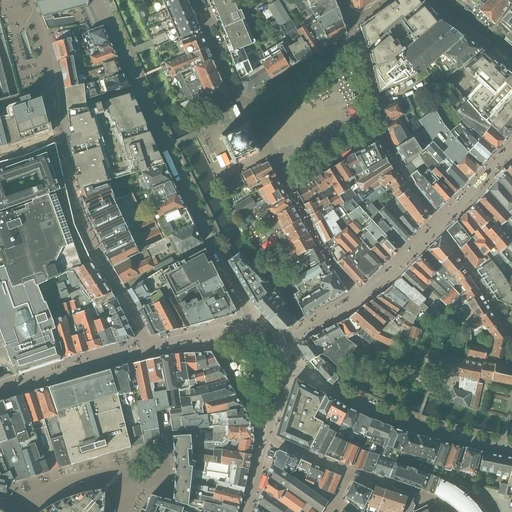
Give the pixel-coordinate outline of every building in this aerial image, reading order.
[(36,0),(37,3),(42,16),(42,17),(43,17),(43,18),(44,17),(44,16),(86,5),(86,6),(87,6),(87,5),(87,4),(89,4),(88,1),(87,1),(86,0),(36,0)] [(162,0),(167,10),(188,1),(187,0),(162,0)] [(207,0),(219,28),(230,54),(243,48),(255,43),(241,11),(236,0),(207,0)] [(296,29),(287,14),(278,0),(277,0),(268,6),(280,26),(276,28),(284,42),(285,42),(297,63),(312,54),(306,42),(304,43),(297,31),(296,28),(296,29)] [(278,0),(287,14),(297,8),(291,0),(278,0)] [(308,17),(309,17),(314,14),(309,7),(321,0),(291,0),(297,8),(300,14),(304,11),(308,17)] [(321,0),(309,7),(314,14),(316,19),(317,19),(324,30),(342,20),(335,0),(321,0)] [(360,9),(372,0),(351,0),(354,7),(360,9)] [(396,0),(359,27),(373,67),(390,63),(401,53),(401,54),(439,22),(421,0),(396,0)] [(475,15),(479,10),(484,4),(487,0),(471,0),(467,4),(465,7),(475,15)] [(479,10),(494,24),(511,0),(487,0),(484,4),(479,10)] [(201,33),(196,20),(195,19),(194,19),(193,18),(192,17),(192,16),(192,15),(191,14),(191,13),(192,11),(192,10),(188,1),(167,10),(179,39),(179,38),(180,42),(181,41),(181,42),(201,33)] [(511,8),(500,23),(501,24),(509,32),(510,31),(510,32),(505,38),(511,44),(511,8)] [(316,19),(306,25),(320,49),(345,34),(346,34),(342,20),(324,30),(317,19),(316,19)] [(390,63),(373,67),(372,67),(378,92),(419,75),(434,62),(440,57),(464,37),(456,31),(455,31),(454,31),(453,32),(453,33),(454,33),(453,35),(441,21),(439,22),(401,54),(401,53),(390,63)] [(306,25),(297,31),(304,43),(306,42),(312,54),(320,49),(306,25)] [(94,48),(96,48),(110,42),(103,27),(100,28),(81,35),(84,44),(91,41),(94,48)] [(187,55),(207,47),(201,33),(181,42),(177,43),(178,44),(177,45),(178,48),(180,49),(181,53),(183,57),(187,55)] [(80,53),(76,37),(55,42),(60,61),(72,56),(80,53)] [(464,37),(440,57),(434,62),(446,77),(450,74),(451,75),(453,74),(481,50),(464,37)] [(110,42),(96,48),(97,51),(99,51),(100,53),(113,48),(110,42)] [(279,49),(289,67),(297,63),(285,42),(284,42),(277,46),(279,49)] [(277,46),(264,55),(265,57),(267,61),(262,64),(263,65),(271,79),(289,67),(279,49),(277,46)] [(212,59),(207,47),(181,58),(181,57),(165,64),(169,72),(171,77),(176,76),(181,73),(190,70),(192,69),(191,68),(212,59)] [(96,48),(94,48),(90,50),(89,50),(91,56),(90,56),(93,65),(101,62),(116,57),(113,48),(100,53),(99,51),(97,51),(96,48)] [(240,64),(248,60),(243,48),(230,54),(235,66),(240,64)] [(511,75),(511,74),(501,66),(501,67),(501,66),(491,58),(490,57),(484,52),(464,68),(473,77),(475,75),(484,83),(466,101),(466,102),(471,108),(482,118),(482,119),(504,140),(511,130),(511,75)] [(73,57),(72,56),(60,61),(65,87),(78,85),(87,83),(85,71),(76,72),(74,62),(83,58),(82,53),(73,57)] [(99,80),(103,79),(124,74),(118,62),(116,57),(101,62),(103,67),(96,69),(99,80)] [(182,76),(181,73),(176,76),(193,112),(226,97),(229,96),(212,59),(191,68),(192,69),(190,70),(191,73),(182,76)] [(240,79),(252,72),(248,60),(240,64),(235,66),(240,79)] [(271,79),(263,65),(252,72),(240,79),(246,91),(248,92),(271,79)] [(88,72),(90,82),(96,81),(99,80),(96,69),(88,72)] [(97,96),(129,86),(124,74),(99,80),(96,81),(96,84),(94,85),(97,96)] [(449,81),(453,86),(458,82),(454,77),(449,81)] [(65,87),(67,110),(86,108),(85,100),(97,96),(94,85),(96,84),(96,81),(90,82),(87,83),(78,85),(65,87)] [(67,110),(71,144),(72,148),(72,153),(72,155),(76,176),(74,176),(80,190),(93,186),(94,185),(141,171),(142,172),(164,164),(147,126),(132,92),(111,100),(95,104),(96,106),(89,107),(86,108),(67,110)] [(445,97),(452,108),(458,102),(453,93),(445,97)] [(0,149),(53,131),(52,128),(52,126),(50,120),(44,94),(31,98),(30,95),(20,99),(20,101),(9,105),(6,109),(8,115),(0,117),(0,149)] [(400,144),(412,138),(404,125),(400,118),(400,117),(404,115),(405,116),(414,111),(408,98),(383,109),(386,124),(391,139),(395,147),(400,144)] [(463,121),(472,129),(473,129),(496,150),(504,140),(482,119),(482,118),(471,108),(466,102),(455,112),(460,118),(463,121)] [(419,120),(424,128),(429,135),(429,136),(428,137),(468,180),(482,165),(450,132),(444,125),(435,110),(419,120)] [(404,115),(400,117),(400,118),(404,125),(409,122),(405,116),(404,115)] [(460,124),(450,132),(482,165),(496,150),(473,129),(472,129),(463,121),(460,124)] [(258,151),(260,150),(259,147),(257,148),(255,143),(253,142),(251,139),(249,136),(250,133),(247,128),(250,127),(248,124),(246,125),(245,123),(243,125),(244,127),(224,136),(223,134),(220,136),(221,138),(219,139),(220,141),(222,140),(232,160),(230,161),(231,164),(233,163),(234,165),(237,164),(236,162),(256,152),(257,154),(259,153),(258,151)] [(413,137),(412,138),(400,144),(395,147),(405,165),(422,151),(418,145),(413,137)] [(428,137),(418,145),(422,151),(423,152),(426,149),(432,156),(439,165),(445,172),(445,171),(461,188),(468,180),(428,137)] [(384,154),(378,141),(370,146),(355,155),(354,154),(366,176),(373,171),(374,172),(388,163),(384,154)] [(56,143),(52,144),(24,156),(0,162),(0,213),(55,191),(59,190),(66,187),(57,148),(57,147),(56,145),(56,143)] [(429,169),(452,196),(460,188),(461,188),(445,171),(445,172),(439,165),(432,156),(426,149),(423,152),(422,151),(418,155),(419,156),(424,163),(424,164),(429,169)] [(344,160),(358,182),(366,176),(354,154),(344,160)] [(406,166),(411,175),(415,184),(437,210),(445,202),(427,182),(422,176),(423,176),(422,175),(421,174),(420,175),(416,170),(424,164),(424,163),(419,156),(411,163),(406,166)] [(348,189),(350,188),(358,182),(344,160),(334,166),(345,184),(348,189)] [(256,181),(260,179),(273,172),(268,163),(263,166),(262,163),(250,170),(242,174),(248,186),(256,181)] [(396,198),(398,197),(402,194),(403,194),(407,190),(409,189),(406,185),(393,171),(388,163),(374,172),(373,171),(366,176),(358,182),(350,188),(356,196),(352,199),(358,206),(365,199),(368,202),(369,202),(370,201),(372,203),(383,194),(392,193),(396,198)] [(173,183),(164,164),(142,172),(143,174),(142,175),(138,177),(142,183),(140,184),(144,192),(149,190),(151,189),(151,190),(152,190),(172,182),(172,183),(173,183)] [(339,195),(329,202),(334,210),(341,206),(347,202),(347,203),(350,201),(352,199),(356,196),(350,188),(348,189),(345,184),(334,166),(334,167),(334,166),(324,173),(314,180),(321,190),(321,191),(332,184),(339,195)] [(427,182),(445,202),(452,196),(429,169),(422,175),(423,176),(422,176),(427,182)] [(511,178),(506,171),(497,180),(511,197),(511,178)] [(273,172),(260,179),(264,186),(277,179),(273,173),(273,172)] [(277,179),(264,186),(257,190),(263,200),(281,186),(277,180),(277,179)] [(297,192),(303,202),(321,190),(314,180),(297,192)] [(511,197),(497,180),(488,190),(511,217),(511,197)] [(119,190),(117,185),(116,185),(115,182),(94,189),(93,186),(80,190),(81,194),(88,212),(100,207),(115,200),(122,197),(121,197),(122,196),(119,190)] [(155,221),(163,239),(193,225),(176,190),(173,183),(172,183),(172,182),(152,190),(151,190),(156,200),(156,201),(161,211),(157,213),(152,215),(155,221)] [(268,207),(286,196),(283,190),(281,186),(263,200),(256,204),(251,196),(233,207),(239,217),(256,206),(260,212),(268,207)] [(0,361),(3,367),(5,368),(7,369),(7,371),(7,372),(8,374),(10,375),(11,375),(13,375),(14,376),(17,375),(63,358),(53,320),(39,285),(65,273),(82,266),(91,261),(74,224),(66,187),(59,190),(55,191),(0,213),(0,361)] [(398,197),(396,198),(420,227),(430,217),(412,193),(409,189),(407,190),(403,194),(402,194),(398,197)] [(511,218),(511,217),(488,190),(476,202),(499,228),(511,241),(511,218)] [(147,249),(164,240),(163,239),(155,221),(152,215),(145,218),(132,192),(122,197),(115,200),(100,207),(88,212),(87,213),(92,226),(94,226),(100,240),(101,240),(103,245),(105,244),(107,248),(107,249),(108,250),(104,252),(113,267),(147,249)] [(286,196),(268,207),(274,218),(278,215),(292,207),(286,196)] [(333,210),(334,210),(329,202),(327,198),(320,202),(320,201),(313,205),(311,202),(304,205),(310,216),(311,218),(315,226),(333,210)] [(419,227),(420,227),(396,198),(390,203),(389,202),(384,207),(386,210),(411,236),(419,227)] [(378,243),(391,257),(399,249),(363,211),(358,206),(352,199),(350,201),(347,203),(347,202),(341,206),(347,214),(353,222),(356,220),(364,228),(366,230),(366,231),(367,231),(376,240),(376,241),(378,243)] [(363,211),(399,249),(406,242),(379,212),(369,202),(368,202),(365,199),(358,206),(363,211)] [(499,250),(511,266),(511,241),(499,228),(476,202),(468,212),(486,235),(499,250)] [(315,226),(325,244),(334,237),(341,232),(335,222),(347,214),(341,206),(334,210),(333,210),(315,226)] [(278,215),(274,218),(270,220),(277,233),(285,228),(300,220),(292,207),(278,215)] [(384,207),(379,212),(406,242),(411,236),(386,210),(384,207)] [(486,235),(468,212),(457,222),(484,255),(485,254),(490,260),(502,274),(511,266),(499,250),(486,235)] [(341,232),(348,226),(356,235),(364,228),(356,220),(353,222),(347,214),(335,222),(341,232)] [(285,228),(277,233),(285,246),(290,243),(291,244),(298,240),(298,239),(308,233),(300,220),(285,228)] [(484,255),(457,222),(447,231),(475,268),(476,268),(484,261),(485,263),(490,260),(485,254),(484,255)] [(193,225),(163,239),(164,240),(166,245),(171,243),(177,255),(202,243),(193,225)] [(334,237),(336,239),(334,240),(349,258),(361,272),(368,280),(375,273),(385,264),(359,237),(358,237),(356,235),(348,226),(341,232),(334,237)] [(367,231),(366,231),(359,237),(385,264),(391,257),(378,243),(376,241),(376,240),(367,231)] [(302,253),(303,254),(316,247),(315,246),(308,233),(298,239),(298,240),(291,244),(290,243),(285,246),(284,247),(291,260),(302,253)] [(453,276),(462,267),(440,237),(427,249),(441,262),(453,276)] [(168,249),(166,245),(164,240),(147,249),(151,258),(154,266),(158,264),(154,256),(168,249)] [(334,240),(327,247),(334,259),(338,264),(360,288),(368,280),(361,272),(349,258),(334,240)] [(303,254),(311,269),(318,265),(318,266),(326,262),(316,247),(303,254)] [(153,266),(154,266),(151,258),(147,249),(113,267),(124,284),(153,268),(153,266)] [(196,286),(218,275),(205,249),(179,262),(179,261),(168,267),(168,268),(162,271),(161,269),(160,267),(166,264),(173,261),(172,257),(158,264),(154,266),(157,272),(127,290),(135,303),(143,299),(143,298),(150,294),(150,295),(157,291),(160,290),(166,302),(175,297),(196,286)] [(427,249),(421,255),(424,258),(437,272),(443,278),(448,284),(460,296),(467,292),(463,288),(460,283),(467,275),(462,267),(453,276),(441,262),(427,249)] [(228,262),(254,305),(273,287),(239,253),(228,262)] [(421,255),(415,262),(437,283),(443,278),(437,272),(424,258),(421,255)] [(484,261),(476,268),(477,270),(477,271),(481,276),(483,279),(486,285),(487,284),(489,287),(488,288),(492,293),(498,301),(499,301),(509,305),(510,306),(511,304),(511,266),(502,274),(490,260),(485,263),(484,261)] [(72,288),(82,283),(85,286),(103,278),(92,261),(91,261),(82,266),(65,273),(72,288)] [(332,272),(326,262),(318,266),(318,265),(311,269),(306,272),(292,281),(294,285),(298,292),(294,294),(304,316),(305,316),(319,307),(345,292),(332,272)] [(415,262),(408,270),(441,300),(441,301),(446,307),(458,298),(460,296),(448,284),(443,278),(437,283),(415,262)] [(441,300),(408,270),(401,276),(434,307),(434,308),(441,301),(441,300)] [(56,283),(61,299),(69,296),(64,282),(68,281),(66,275),(58,278),(59,281),(56,283)] [(236,311),(218,275),(196,286),(214,320),(235,314),(236,311)] [(467,275),(460,283),(463,288),(470,282),(471,281),(467,275)] [(401,276),(391,285),(419,306),(418,306),(428,314),(429,314),(443,316),(434,308),(401,276)] [(66,316),(76,354),(89,350),(102,347),(94,321),(90,309),(92,308),(90,302),(94,300),(100,297),(112,292),(103,278),(85,286),(81,288),(81,289),(69,294),(72,301),(69,302),(62,304),(66,316)] [(458,298),(463,305),(464,304),(480,294),(471,281),(470,282),(463,288),(467,292),(460,296),(458,298)] [(419,306),(391,285),(383,293),(393,301),(406,310),(416,317),(423,322),(429,314),(428,314),(418,306),(419,306)] [(175,297),(190,326),(214,320),(196,286),(175,297)] [(295,322),(297,320),(291,309),(273,288),(273,287),(254,305),(254,306),(269,321),(277,329),(283,330),(296,323),(295,322)] [(180,328),(166,302),(160,290),(157,291),(150,295),(150,294),(148,296),(149,298),(151,302),(152,302),(166,331),(180,328)] [(100,297),(94,300),(97,307),(101,305),(103,304),(116,299),(112,292),(100,297)] [(393,301),(383,293),(383,294),(375,298),(412,324),(411,326),(413,327),(415,323),(413,322),(416,317),(406,310),(393,301)] [(472,310),(485,303),(485,302),(480,294),(464,304),(465,306),(468,305),(471,311),(472,310)] [(166,302),(180,328),(190,326),(175,297),(166,302)] [(136,305),(138,308),(144,305),(159,333),(166,331),(152,302),(151,302),(149,298),(136,305)] [(408,331),(410,327),(411,326),(412,324),(375,298),(368,303),(387,317),(397,326),(406,330),(408,331)] [(452,315),(458,309),(463,305),(458,298),(446,307),(452,315)] [(101,306),(115,343),(135,338),(120,306),(116,299),(103,304),(101,305),(101,306)] [(368,303),(361,308),(384,326),(383,329),(399,336),(398,339),(402,341),(406,330),(397,326),(387,317),(368,303)] [(478,317),(491,311),(490,311),(485,303),(472,310),(471,311),(475,316),(472,317),(473,319),(478,318),(478,317)] [(102,318),(94,321),(102,347),(115,343),(101,306),(101,305),(97,307),(95,308),(98,315),(99,316),(100,317),(102,316),(102,318)] [(153,335),(159,333),(144,305),(138,308),(144,320),(150,334),(153,335)] [(396,348),(398,339),(399,336),(383,329),(384,326),(361,308),(349,317),(350,317),(348,319),(357,332),(363,337),(363,338),(369,344),(374,338),(396,348)] [(53,320),(63,358),(64,358),(76,354),(66,316),(64,311),(54,313),(56,319),(53,320)] [(472,330),(484,325),(496,318),(491,311),(478,317),(478,318),(473,319),(468,322),(463,324),(465,329),(465,332),(471,330),(472,330)] [(506,332),(496,318),(484,325),(495,340),(506,332)] [(347,319),(337,324),(346,339),(347,338),(356,346),(363,338),(363,337),(357,332),(348,319),(347,319)] [(341,363),(356,346),(347,338),(346,339),(337,324),(311,338),(322,354),(327,356),(338,367),(341,363)] [(410,327),(408,331),(405,339),(417,344),(422,330),(413,327),(411,326),(410,327)] [(506,332),(495,340),(491,356),(505,359),(510,336),(506,332)] [(337,374),(320,356),(322,354),(311,338),(310,338),(297,346),(310,362),(327,381),(332,384),(333,383),(337,379),(337,378),(336,376),(337,374)] [(467,355),(476,357),(478,347),(466,344),(467,355)] [(487,349),(478,347),(476,357),(485,359),(487,349)] [(482,364),(475,363),(429,350),(425,348),(424,353),(428,354),(425,367),(460,377),(459,390),(452,388),(448,401),(472,408),(478,381),(479,378),(482,364)] [(203,374),(221,370),(211,352),(195,353),(197,370),(196,370),(193,371),(194,374),(203,371),(203,374)] [(177,382),(179,391),(185,390),(189,389),(190,388),(187,373),(184,353),(173,354),(174,363),(177,382)] [(197,370),(195,353),(184,353),(187,373),(190,388),(197,387),(195,377),(194,377),(194,374),(193,371),(196,370),(197,370)] [(168,404),(168,408),(169,410),(180,409),(180,403),(180,398),(179,391),(177,382),(174,363),(173,354),(160,357),(165,390),(166,391),(165,391),(168,404)] [(146,360),(155,412),(168,408),(168,404),(165,391),(166,391),(165,390),(160,357),(147,359),(146,360)] [(150,430),(158,428),(155,412),(146,360),(127,365),(132,389),(137,409),(144,442),(145,443),(152,440),(150,430)] [(482,364),(479,378),(493,380),(511,383),(511,362),(509,362),(509,364),(507,364),(505,364),(503,366),(495,364),(494,365),(483,363),(482,364)] [(131,446),(144,442),(137,409),(132,389),(127,365),(112,369),(119,394),(118,395),(126,429),(129,447),(131,446)] [(62,383),(48,387),(58,417),(58,418),(72,464),(129,447),(126,429),(118,395),(119,394),(112,369),(76,379),(62,383)] [(203,371),(194,374),(194,377),(195,377),(197,387),(226,378),(221,370),(203,374),(203,371)] [(317,411),(326,395),(295,380),(291,378),(274,434),(278,435),(310,449),(323,423),(323,422),(321,421),(314,417),(317,411)] [(180,409),(169,410),(170,418),(197,415),(198,417),(203,416),(201,406),(203,406),(202,404),(204,403),(235,393),(227,380),(189,390),(190,397),(180,398),(180,403),(180,409)] [(72,464),(58,418),(58,417),(48,387),(36,391),(44,419),(47,430),(48,430),(55,455),(57,460),(59,468),(72,464)] [(180,398),(190,397),(189,390),(189,389),(185,390),(179,391),(180,398)] [(36,391),(22,395),(32,422),(35,431),(36,434),(40,448),(48,469),(49,471),(59,468),(57,460),(55,455),(48,430),(47,430),(44,419),(36,391)] [(235,393),(204,403),(207,413),(242,406),(235,393)] [(35,431),(32,422),(22,395),(3,400),(9,417),(13,427),(16,437),(28,474),(29,477),(49,471),(48,469),(40,448),(36,434),(35,431)] [(335,400),(326,395),(317,411),(314,417),(321,421),(323,422),(326,417),(335,400)] [(0,445),(4,455),(7,464),(14,479),(15,481),(29,477),(28,474),(16,437),(13,427),(9,417),(3,400),(0,400),(0,445)] [(338,428),(348,408),(335,400),(326,417),(323,422),(323,423),(329,426),(328,428),(336,432),(337,430),(338,428)] [(198,417),(197,415),(170,418),(172,431),(209,427),(209,426),(213,426),(220,426),(220,427),(251,426),(250,425),(244,408),(219,413),(203,416),(198,417)] [(348,434),(358,412),(351,409),(348,408),(338,428),(337,430),(348,434)] [(348,434),(346,438),(348,439),(347,442),(353,445),(357,434),(366,416),(364,415),(358,412),(348,434)] [(353,445),(356,446),(359,447),(373,419),(366,416),(357,434),(353,445)] [(373,419),(359,447),(360,448),(366,451),(369,452),(379,455),(383,446),(391,427),(373,419)] [(323,423),(310,449),(324,455),(325,455),(334,437),(336,434),(336,432),(328,428),(329,426),(323,423)] [(213,441),(222,442),(224,441),(224,440),(231,440),(231,439),(253,440),(252,427),(251,426),(220,427),(220,426),(213,426),(213,441)] [(383,446),(379,455),(387,458),(395,461),(396,461),(400,450),(407,433),(392,427),(391,427),(383,446)] [(158,428),(150,430),(152,440),(160,438),(158,428)] [(396,461),(395,461),(400,463),(403,455),(415,459),(424,437),(407,433),(400,450),(396,461)] [(192,455),(192,448),(197,448),(196,436),(191,436),(191,434),(172,436),(174,450),(175,462),(175,474),(174,488),(173,500),(184,504),(188,505),(189,498),(190,493),(191,484),(192,484),(193,478),(198,478),(202,479),(203,471),(193,469),(194,466),(189,465),(188,460),(195,461),(195,460),(195,459),(195,456),(192,456),(192,455)] [(340,461),(347,442),(348,439),(346,438),(344,442),(334,437),(325,455),(324,455),(339,461),(340,461)] [(424,437),(415,459),(412,467),(429,473),(433,464),(441,442),(424,437)] [(231,439),(231,440),(224,440),(224,441),(222,442),(213,441),(204,441),(204,449),(214,449),(219,449),(240,453),(251,455),(253,440),(231,439)] [(340,461),(352,466),(360,448),(359,447),(356,446),(353,445),(347,442),(340,461)] [(443,467),(452,444),(441,442),(433,464),(437,465),(443,467)] [(466,448),(452,444),(443,467),(459,471),(466,448)] [(366,451),(360,448),(352,466),(362,469),(369,452),(366,451)] [(466,448),(459,471),(475,475),(481,452),(466,448)] [(248,469),(251,455),(240,453),(219,449),(214,449),(213,456),(199,454),(199,456),(198,461),(205,462),(221,464),(240,467),(248,469)] [(276,451),(272,464),(303,484),(307,475),(312,464),(279,450),(276,451)] [(369,452),(362,469),(372,472),(379,455),(369,452)] [(479,470),(495,473),(498,455),(483,452),(479,470)] [(379,455),(372,472),(389,478),(395,461),(387,458),(379,455)] [(495,473),(496,473),(510,476),(511,466),(511,457),(503,456),(498,455),(495,473)] [(423,490),(424,490),(430,474),(429,473),(412,467),(412,468),(400,463),(395,461),(389,478),(423,490)] [(203,471),(202,479),(207,480),(212,480),(240,486),(244,487),(248,469),(240,467),(221,464),(205,462),(203,471)] [(0,491),(6,493),(6,488),(14,479),(7,464),(5,465),(0,467),(0,491)] [(272,464),(268,476),(295,495),(318,511),(321,511),(331,498),(333,494),(317,487),(320,480),(307,475),(303,484),(272,464)] [(312,464),(307,475),(320,480),(324,469),(312,464)] [(317,487),(333,494),(341,476),(324,469),(320,480),(317,487)] [(430,474),(424,490),(433,494),(439,479),(439,478),(430,474)] [(289,509),(294,511),(318,511),(295,495),(268,476),(268,477),(263,490),(289,509)] [(446,500),(455,507),(460,511),(491,511),(482,499),(470,487),(464,493),(454,486),(441,480),(439,479),(433,494),(446,500)] [(207,480),(206,482),(211,483),(211,484),(214,485),(214,487),(240,494),(243,495),(243,494),(244,487),(240,486),(212,480),(207,480)] [(363,511),(364,511),(367,504),(365,503),(371,491),(353,482),(346,496),(347,496),(346,499),(360,511),(363,511)] [(505,495),(507,484),(500,483),(499,489),(498,489),(497,493),(505,495)] [(201,495),(220,499),(240,504),(243,495),(240,494),(214,487),(214,488),(198,485),(192,484),(191,484),(190,493),(201,495)] [(377,511),(385,490),(375,486),(366,511),(377,511)] [(0,511),(104,511),(105,509),(105,504),(105,498),(105,492),(105,491),(98,498),(96,496),(102,489),(98,489),(94,490),(89,490),(85,491),(81,492),(77,493),(73,495),(69,496),(65,498),(61,499),(57,501),(53,503),(50,505),(46,508),(42,510),(39,511),(5,511),(3,510),(0,508),(0,511)] [(294,511),(289,509),(263,490),(258,503),(271,511),(294,511)] [(411,511),(414,504),(412,499),(385,490),(377,511),(411,511)] [(164,511),(166,509),(175,511),(181,511),(184,504),(173,500),(171,500),(171,499),(169,499),(169,498),(167,498),(165,498),(151,494),(145,510),(142,508),(139,511),(164,511)] [(201,495),(199,501),(207,503),(221,505),(238,511),(240,504),(220,499),(201,495)] [(209,511),(237,511),(238,511),(221,505),(207,503),(199,501),(189,498),(188,505),(195,508),(196,507),(202,509),(202,510),(209,511)] [(255,511),(271,511),(258,503),(255,511)]
